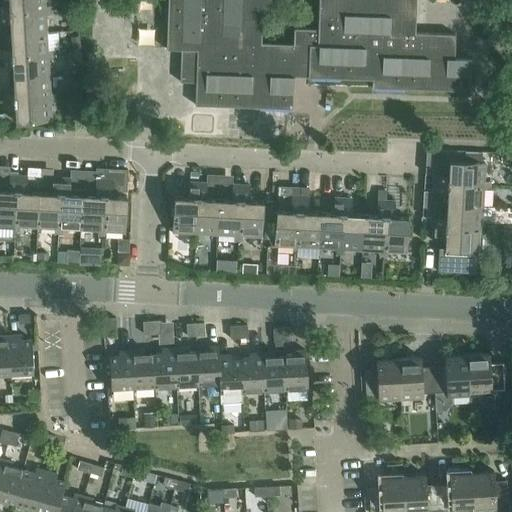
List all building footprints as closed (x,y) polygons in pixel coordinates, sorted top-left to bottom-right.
[(0,5),(0,14),(51,11),(51,7),(45,7),(44,0),(8,0),(9,5),(0,5)] [(195,106),(292,109),(293,77),(372,80),(371,88),(469,91),(470,59),(454,59),(455,35),(415,33),(416,0),(167,0),(166,50),(181,50),(179,82),(195,83),(195,106)] [(51,11),(0,14),(0,22),(10,22),(10,35),(46,33),(45,15),(51,15),(51,11)] [(0,49),(0,57),(54,54),(53,50),(47,50),(46,33),(10,35),(11,48),(0,49)] [(78,38),(70,39),(71,53),(79,52),(78,38)] [(54,54),(0,57),(0,66),(12,65),(13,78),(49,76),(47,58),(54,58),(54,54)] [(0,92),(0,100),(56,97),(56,93),(50,94),(49,76),(13,78),(13,91),(0,92)] [(56,97),(0,100),(0,109),(14,108),(15,123),(51,121),(50,101),(56,101),(56,97)] [(490,186),(490,182),(483,182),(484,163),(481,163),(481,153),(465,152),(465,162),(449,161),(448,175),(433,174),(433,183),(490,186)] [(105,169),(104,181),(101,238),(105,238),(105,231),(124,232),(126,197),(112,196),(112,191),(126,192),(127,170),(105,169)] [(0,225),(11,226),(11,233),(15,233),(18,176),(9,176),(9,190),(0,189),(0,225)] [(18,176),(15,233),(19,233),(19,227),(37,228),(39,192),(26,191),(27,176),(18,176)] [(39,192),(37,228),(54,229),(54,235),(58,235),(61,178),(53,178),(52,193),(39,192)] [(61,178),(58,235),(62,235),(62,229),(80,230),(82,194),(69,194),(70,179),(61,178)] [(82,194),(80,230),(98,231),(97,237),(101,238),(104,181),(96,180),(95,195),(82,194)] [(191,239),(195,240),(198,183),(189,182),(188,197),(174,196),(172,232),(191,233),(191,239)] [(198,183),(195,240),(198,240),(199,233),(216,234),(218,199),(205,198),(206,183),(198,183)] [(490,186),(433,183),(432,192),(447,192),(446,205),(482,207),(483,190),(489,190),(490,186)] [(218,199),(216,234),(234,235),(234,242),(238,242),(241,185),(232,185),(231,199),(218,199)] [(241,185),(238,242),(242,242),(242,236),(261,237),(262,201),(248,200),(249,186),(241,185)] [(291,186),(291,196),(299,196),(300,187),(291,186)] [(300,187),(299,196),(308,197),(309,187),(300,187)] [(378,190),(377,201),(386,201),(386,191),(378,190)] [(293,253),(296,253),(299,196),(291,196),(290,211),(276,210),(274,246),(293,247),(293,253)] [(299,196),(296,253),(300,253),(301,247),(318,248),(320,212),(307,212),(308,197),(299,196)] [(320,212),(318,248),(336,249),(336,255),(340,256),(343,199),(334,198),(333,213),(320,212)] [(343,199),(340,256),(343,256),(344,249),(361,250),(363,215),(350,214),(351,199),(343,199)] [(363,215),(361,250),(379,251),(379,258),(383,258),(386,201),(377,201),(376,215),(363,215)] [(386,201),(383,258),(387,258),(387,252),(406,253),(408,217),(393,216),(394,201),(386,201)] [(431,218),(430,226),(487,229),(488,225),(481,225),(482,207),(446,205),(446,218),(431,218)] [(487,229),(430,226),(430,235),(445,235),(444,248),(439,248),(437,272),(476,274),(477,251),(480,251),(481,233),(487,233),(487,229)] [(79,262),(79,263),(99,264),(99,263),(100,248),(80,247),(79,262)] [(66,250),(66,261),(78,262),(78,250),(66,250)] [(117,257),(117,264),(128,265),(129,252),(123,252),(117,257)] [(216,259),(216,269),(235,270),(236,260),(216,259)] [(29,314),(17,315),(17,324),(30,323),(29,314)] [(115,318),(110,318),(107,318),(107,331),(116,331),(115,318)] [(152,334),(151,321),(143,321),(143,334),(152,334)] [(160,321),(151,321),(152,334),(161,334),(160,321)] [(196,336),(195,323),(186,324),(187,337),(196,336)] [(203,323),(195,323),(196,336),(204,336),(203,323)] [(247,325),(238,326),(239,339),(248,338),(247,325)] [(239,339),(238,326),(230,326),(231,339),(239,339)] [(282,341),(281,328),(273,329),(274,342),(282,341)] [(290,328),(281,328),(282,341),(291,341),(290,328)] [(21,335),(8,336),(10,373),(33,372),(31,339),(21,340),(21,335)] [(0,373),(10,373),(8,336),(0,336),(0,373)] [(205,351),(196,352),(198,384),(219,383),(220,383),(218,355),(219,355),(218,346),(205,347),(205,351)] [(162,354),(153,354),(155,387),(176,386),(174,348),(161,349),(162,354)] [(187,348),(174,348),(176,386),(198,384),(196,352),(187,352),(187,348)] [(144,350),(131,351),(133,388),(155,387),(153,354),(144,355),(144,350)] [(133,388),(131,351),(118,351),(119,356),(109,357),(111,389),(133,388)] [(292,356),(283,357),(285,389),(308,388),(305,351),(292,351),(292,356)] [(274,352),(261,353),(264,390),(285,389),(283,357),(275,357),(274,352)] [(249,359),(240,359),(242,392),(264,390),(261,353),(249,354),(249,359)] [(489,354),(467,355),(469,396),(492,395),(492,390),(504,389),(502,363),(490,363),(489,354)] [(231,355),(219,355),(218,355),(220,383),(219,383),(220,404),(242,402),(242,392),(240,359),(231,360),(231,355)] [(445,366),(433,367),(435,393),(447,392),(447,397),(469,396),(467,355),(445,356),(445,366)] [(421,358),(398,359),(401,400),(423,399),(423,393),(435,393),(433,367),(421,367),(421,358)] [(401,400),(398,359),(376,360),(376,370),(364,370),(366,397),(378,396),(378,401),(401,400)] [(178,414),(165,415),(165,423),(178,423),(178,414)] [(155,415),(144,415),(144,428),(156,427),(155,415)] [(195,415),(180,415),(180,425),(195,424),(195,415)] [(135,417),(118,418),(118,430),(136,429),(135,417)] [(302,419),(288,419),(289,429),(292,429),(302,429),(302,419)] [(234,425),(221,425),(222,433),(234,432),(234,425)] [(0,436),(0,442),(7,444),(10,432),(2,429),(0,436)] [(10,432),(7,444),(15,446),(19,434),(10,432)] [(46,434),(43,446),(51,449),(55,436),(46,434)] [(3,459),(0,470),(0,502),(7,504),(9,500),(14,501),(23,470),(11,467),(13,462),(3,459)] [(77,469),(89,473),(92,464),(79,461),(77,469)] [(92,464),(89,473),(101,476),(104,468),(92,464)] [(121,474),(132,478),(135,469),(123,466),(121,474)] [(23,470),(14,501),(20,503),(19,507),(34,511),(45,471),(35,468),(34,473),(23,470)] [(135,469),(132,478),(145,481),(147,473),(135,469)] [(45,471),(34,511),(35,511),(36,507),(53,511),(54,511),(63,481),(56,479),(57,474),(45,471)] [(494,471),(471,473),(473,511),(505,511),(508,511),(506,480),(494,481),(494,471)] [(449,484),(438,484),(439,511),(451,510),(451,511),(473,511),(471,473),(449,474),(449,484)] [(425,475),(403,477),(404,511),(427,511),(439,511),(438,484),(426,485),(425,475)] [(163,486),(175,489),(177,481),(165,477),(163,486)] [(404,511),(403,477),(380,478),(381,488),(369,488),(370,511),(404,511)] [(63,481),(54,511),(78,511),(83,496),(74,493),(73,498),(62,495),(65,481),(63,481)] [(177,481),(175,489),(187,492),(189,484),(177,481)] [(279,486),(267,487),(267,496),(280,495),(279,486)] [(267,496),(267,487),(254,488),(254,497),(267,496)] [(236,488),(223,489),(223,498),(236,497),(236,488)] [(223,498),(223,489),(210,490),(211,499),(223,498)] [(83,496),(78,511),(101,511),(103,506),(92,503),(93,499),(83,496)]
